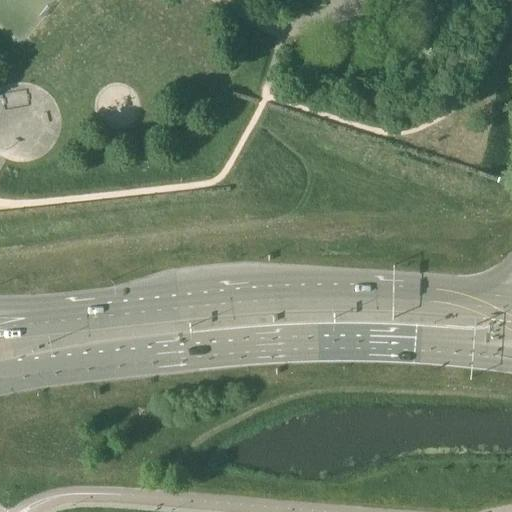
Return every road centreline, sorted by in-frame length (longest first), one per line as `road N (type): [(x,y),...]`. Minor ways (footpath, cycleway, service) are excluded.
road 1 (primary): [(19,377),(268,351),(414,350),(511,360)]
road 2 (primary): [(511,303),(268,295),(34,317)]
road 3 (residential): [(227,0),(280,24),(390,0)]
